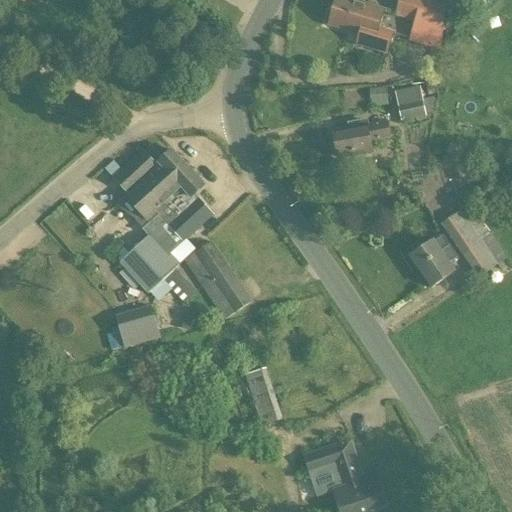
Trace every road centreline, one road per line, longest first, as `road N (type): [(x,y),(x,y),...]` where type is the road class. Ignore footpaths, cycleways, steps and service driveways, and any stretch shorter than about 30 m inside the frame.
road 1 (tertiary): [(477,511),(411,383),(241,149),(232,106)]
road 2 (unclassified): [(0,231),(139,125),(232,106)]
road 3 (track): [(0,42),(139,125)]
